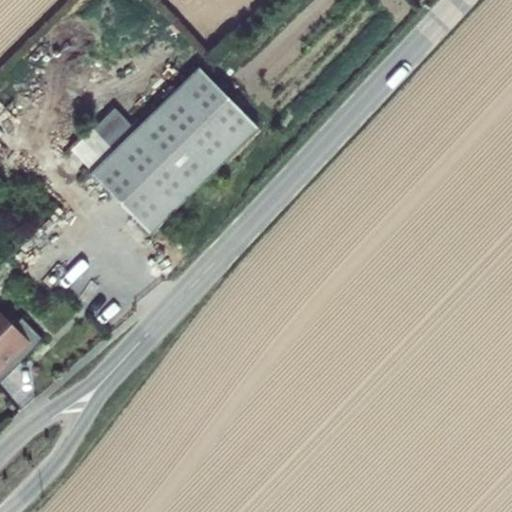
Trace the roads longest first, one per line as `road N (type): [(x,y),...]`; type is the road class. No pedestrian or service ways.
road 1 (tertiary): [(127,355),(460,0)]
road 2 (tertiary): [(7,511),(64,452),(127,355)]
road 3 (tertiary): [(127,355),(0,453)]
